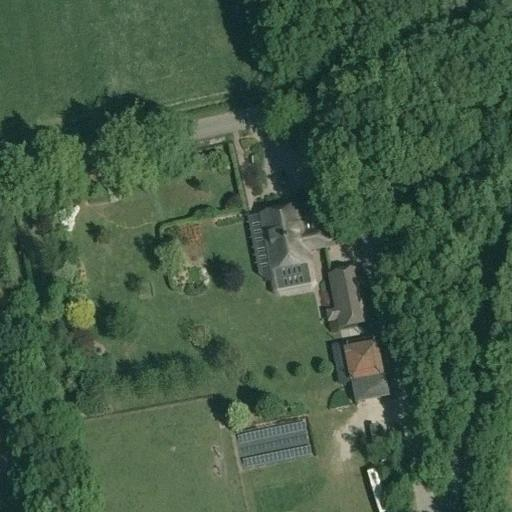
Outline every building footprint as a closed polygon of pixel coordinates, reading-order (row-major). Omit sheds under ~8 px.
[(320,215),(319,207),(260,218),(270,274),(311,266),(309,254),(327,251),(320,215)] [(340,212),(320,215),(327,251),(347,247),(340,212)] [(358,270),(331,275),(341,331),(368,326),(358,270)] [(11,296),(13,307),(24,306),(22,295),(11,296)] [(381,378),(375,346),(345,352),(351,383),(355,404),(389,397),(385,377),(381,378)] [(0,422),(19,419),(13,380),(0,382),(0,422)] [(396,415),(383,416),(384,435),(397,434),(396,415)]
